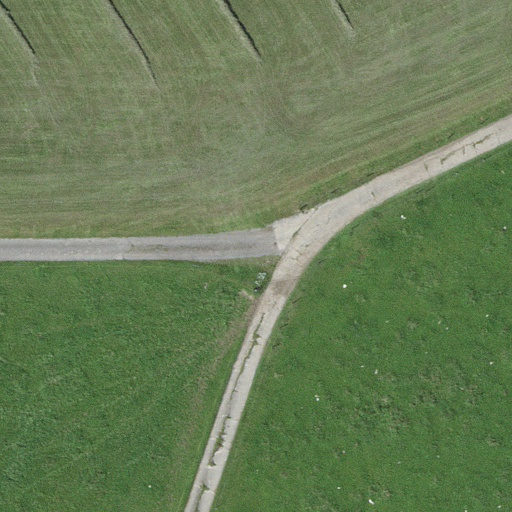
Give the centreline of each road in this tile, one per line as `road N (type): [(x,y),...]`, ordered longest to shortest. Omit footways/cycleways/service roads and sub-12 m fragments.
road 1 (track): [(511,132),(432,169),(297,250),(249,359),(199,511)]
road 2 (track): [(297,250),(0,252)]
